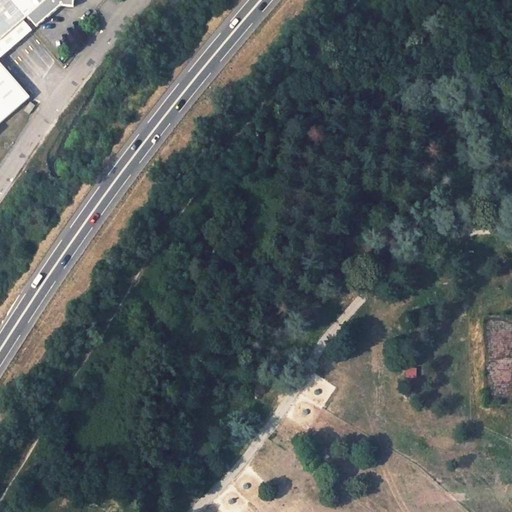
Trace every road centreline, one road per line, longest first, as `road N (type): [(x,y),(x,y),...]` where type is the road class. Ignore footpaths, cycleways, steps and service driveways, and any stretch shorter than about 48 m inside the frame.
road 1 (trunk): [(0,350),(107,191),(261,0)]
road 2 (residential): [(139,0),(81,63),(0,190)]
